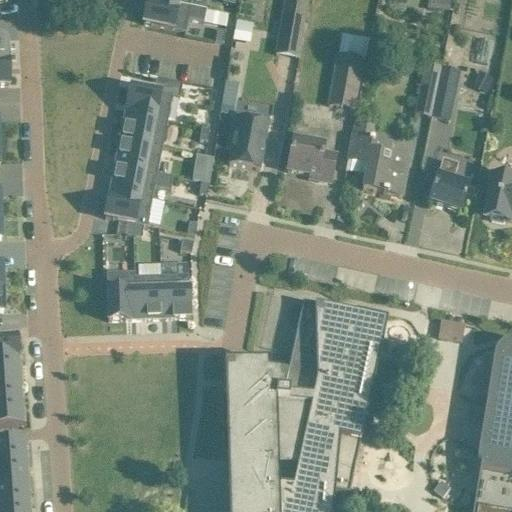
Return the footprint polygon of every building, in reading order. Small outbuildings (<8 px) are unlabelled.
[(190,9),(148,0),(143,27),(185,36),(188,23),(203,26),(203,25),(206,12),(190,9)] [(148,0),(190,9),(192,0),(148,0)] [(298,61),(308,0),(285,0),(275,57),(298,61)] [(235,23),(233,42),(249,44),(251,24),(235,23)] [(217,33),(215,45),(223,46),(225,34),(217,33)] [(342,37),(338,58),(363,63),(365,63),(369,42),(342,37)] [(353,113),(363,63),(338,58),(329,109),(353,113)] [(431,121),(441,71),(425,68),(415,118),(431,121)] [(460,75),(441,71),(431,121),(450,125),(460,75)] [(125,117),(167,125),(172,100),(179,101),(182,88),(156,83),(153,95),(130,90),(125,117)] [(226,84),(218,115),(232,118),(239,87),(226,84)] [(162,151),(167,125),(125,117),(120,143),(162,151)] [(259,173),(268,126),(233,119),(227,152),(231,153),(228,167),(259,173)] [(209,133),(201,132),(199,144),(207,145),(207,143),(209,133)] [(350,143),(347,163),(367,166),(362,192),(382,196),(382,197),(387,198),(387,197),(402,199),(405,180),(409,162),(388,159),(390,146),(369,142),(351,139),(350,143)] [(331,187),(334,167),(336,158),(323,155),(325,147),(292,141),(286,174),(317,180),(316,184),(331,187)] [(162,151),(120,143),(115,169),(157,177),(162,151)] [(460,214),(466,195),(468,189),(454,184),(459,170),(442,164),(429,204),(460,214)] [(110,195),(152,203),(154,191),(170,194),(173,180),(157,177),(115,169),(110,195)] [(193,184),(201,186),(209,187),(211,176),(194,174),(193,184)] [(511,181),(494,177),(484,219),(492,220),(491,224),(504,227),(505,223),(511,224),(511,181)] [(209,187),(201,186),(199,198),(207,199),(209,187)] [(127,226),(135,228),(143,229),(147,230),(152,203),(110,195),(104,222),(127,226)] [(133,240),(135,228),(127,226),(125,238),(133,240)] [(194,239),(197,227),(189,226),(186,238),(194,239)] [(143,229),(135,228),(133,240),(141,241),(143,229)] [(179,255),(191,257),(193,245),(182,243),(179,255)] [(108,324),(135,323),(134,281),(135,281),(135,276),(107,277),(108,324)] [(188,279),(161,280),(162,323),(189,322),(188,279)] [(134,281),(135,323),(162,323),(161,280),(160,280),(138,280),(135,281),(134,281)] [(355,318),(333,313),(333,312),(302,305),(286,380),(268,376),(268,366),(223,368),(224,399),(221,399),(222,462),(226,462),(226,511),(332,511),(333,499),(332,499),(333,494),(348,497),(387,324),(355,317),(355,318)] [(441,324),(438,342),(462,345),(464,328),(441,324)] [(0,364),(18,363),(16,341),(0,341),(0,364)] [(496,366),(472,511),(511,511),(511,346),(511,347),(509,347),(508,348),(506,349),(505,350),(503,351),(502,352),(501,353),(500,354),(499,356),(498,357),(498,359),(497,360),(497,362),(496,366)] [(18,363),(0,364),(0,386),(19,385),(18,363)] [(0,407),(21,406),(19,385),(0,386),(0,407)] [(21,406),(0,407),(0,430),(23,429),(21,406)] [(0,467),(27,466),(25,444),(0,445),(0,467)] [(0,489),(28,488),(27,466),(0,467),(0,489)] [(440,484),(433,494),(442,500),(449,491),(448,490),(443,486),(440,484)] [(0,511),(29,510),(28,488),(0,489),(0,511)]
